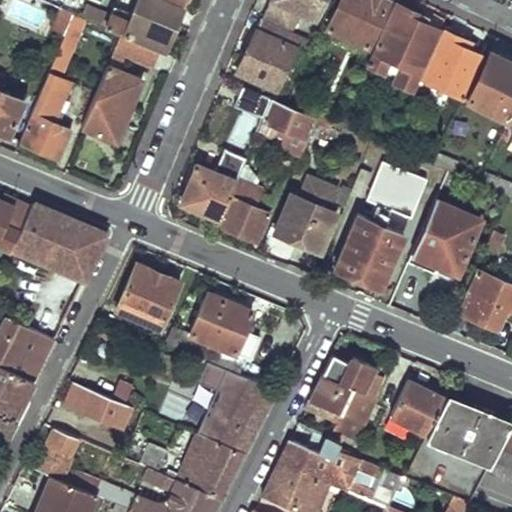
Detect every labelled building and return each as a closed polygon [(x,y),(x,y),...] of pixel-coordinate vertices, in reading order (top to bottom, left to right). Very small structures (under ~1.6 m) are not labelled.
[(97,8),(93,18),(164,49),(168,40),(164,39),(179,5),(167,0),(133,0),(126,16),(113,11),(116,4),(111,2),(106,12),(97,8)] [(267,0),(260,18),(289,31),(300,11),(312,18),(320,0),(267,0)] [(338,0),(326,27),(365,44),(385,0),(338,0)] [(393,2),(363,66),(409,87),(439,23),(393,2)] [(71,14),(46,72),(58,76),(83,19),(71,14)] [(260,18),(234,72),(274,89),(298,40),(310,46),(312,42),(289,31),(260,18)] [(443,29),(421,76),(459,94),(482,48),(443,29)] [(118,34),(111,51),(148,67),(156,50),(118,34)] [(511,62),(487,50),(465,98),(505,117),(511,102),(511,62)] [(106,63),(80,126),(99,134),(101,130),(115,136),(141,78),(106,63)] [(240,85),(232,104),(250,111),(248,116),(258,120),(268,96),(240,85)] [(0,134),(6,137),(22,99),(0,89),(0,134)] [(258,120),(256,124),(263,127),(266,121),(298,133),(294,144),(301,147),(314,115),(285,103),(268,96),(258,120)] [(325,111),(321,118),(330,121),(335,123),(338,117),(325,111)] [(30,113),(18,141),(57,157),(69,129),(30,113)] [(338,117),(335,123),(348,129),(353,120),(339,114),(338,117)] [(317,116),(313,122),(327,128),(330,121),(321,118),(317,116)] [(195,162),(179,200),(217,216),(240,161),(246,149),(238,145),(231,161),(235,163),(230,176),(195,162)] [(412,147),(409,154),(418,158),(421,159),(424,152),(412,147)] [(401,151),(397,158),(415,165),(418,158),(409,154),(401,151)] [(366,197),(411,215),(427,174),(381,157),(366,197)] [(217,216),(215,221),(256,239),(268,210),(246,201),(248,195),(243,192),(246,185),(238,182),(246,163),(240,161),(217,216)] [(358,166),(348,191),(358,195),(366,178),(362,177),(365,169),(358,166)] [(288,191),(271,230),(316,249),(333,209),(324,206),(330,192),(327,184),(311,177),(303,180),(297,194),(288,191)] [(511,185),(496,178),(491,188),(504,193),(509,195),(511,189),(511,185)] [(1,190),(0,192),(0,197),(11,202),(14,195),(1,190)] [(0,246),(8,250),(10,244),(28,202),(14,195),(11,202),(0,197),(0,246)] [(434,195),(406,260),(453,279),(481,215),(434,195)] [(28,202),(10,244),(81,277),(104,232),(68,216),(30,199),(28,202)] [(354,212),(331,266),(378,287),(401,233),(354,212)] [(487,234),(480,250),(492,255),(499,239),(487,234)] [(133,263),(113,308),(155,327),(175,282),(133,263)] [(511,284),(476,269),(458,311),(495,327),(502,311),(509,314),(511,306),(511,284)] [(170,327),(162,343),(234,373),(240,357),(246,359),(255,339),(242,333),(246,325),(242,323),(247,310),(204,293),(186,334),(170,327)] [(0,365),(7,369),(8,365),(31,377),(51,337),(15,319),(8,333),(24,341),(16,357),(0,348),(0,365)] [(300,411),(330,424),(327,431),(350,441),(381,379),(367,372),(368,370),(347,359),(344,366),(339,363),(321,369),(300,411)] [(0,413),(10,419),(31,377),(8,365),(7,369),(0,365),(0,413)] [(67,371),(63,378),(72,382),(75,374),(67,371)] [(223,425),(215,443),(241,454),(272,390),(246,378),(223,425)] [(406,380),(388,415),(426,433),(444,397),(406,380)] [(72,382),(63,400),(120,425),(129,406),(72,382)] [(196,425),(205,407),(171,390),(162,408),(196,425)] [(426,433),(424,436),(484,463),(493,445),(506,425),(478,412),(479,406),(471,402),(469,408),(444,397),(426,433)] [(59,410),(51,428),(67,435),(75,418),(59,410)] [(0,413),(0,438),(10,419),(0,413)] [(202,416),(194,434),(215,443),(223,425),(202,416)] [(511,427),(506,425),(493,445),(511,453),(511,427)] [(51,428),(31,468),(46,474),(51,463),(55,463),(58,455),(65,458),(74,438),(67,435),(51,428)] [(182,461),(173,480),(218,499),(240,455),(241,454),(215,443),(194,434),(187,449),(208,457),(203,469),(182,461)] [(323,436),(317,450),(328,456),(332,448),(335,441),(323,436)] [(317,450),(287,437),(275,461),(336,486),(365,497),(372,500),(383,504),(386,506),(392,492),(377,486),(383,470),(332,448),(328,456),(317,450)] [(484,463),(481,467),(511,480),(511,453),(493,445),(484,463)] [(187,449),(182,461),(203,469),(208,457),(187,449)] [(275,461),(258,496),(296,511),(313,511),(324,488),(333,492),(336,486),(275,461)] [(65,468),(60,479),(71,484),(76,472),(65,468)] [(49,475),(33,511),(85,511),(91,499),(95,501),(98,495),(71,484),(60,479),(49,475)] [(113,486),(107,499),(127,507),(139,511),(211,511),(218,499),(173,480),(164,501),(155,501),(134,493),(133,495),(113,486)] [(365,497),(362,503),(369,507),(372,500),(365,497)] [(442,511),(460,511),(466,502),(451,497),(442,511)]
